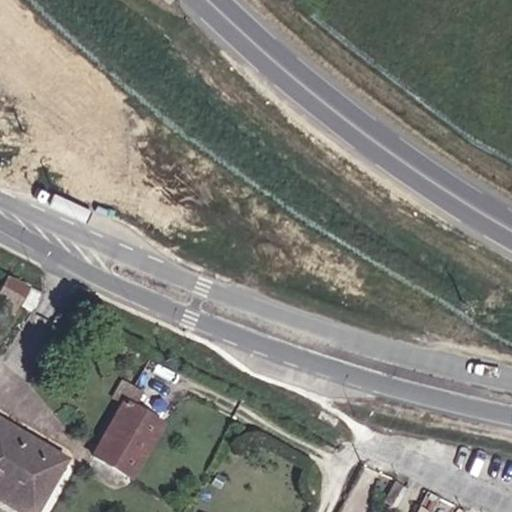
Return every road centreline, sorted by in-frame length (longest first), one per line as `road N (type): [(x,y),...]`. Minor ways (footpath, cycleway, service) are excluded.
road 1 (unclassified): [(0,220),(114,284),(235,335),(511,416)]
road 2 (unclassified): [(511,380),(366,344),(245,302),(0,198)]
road 3 (primary): [(210,0),(341,109),(511,224)]
